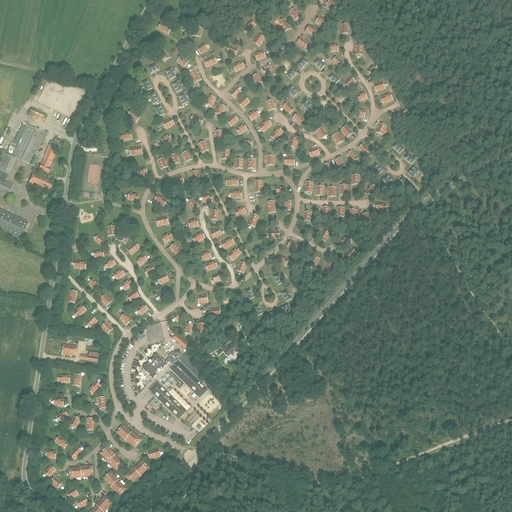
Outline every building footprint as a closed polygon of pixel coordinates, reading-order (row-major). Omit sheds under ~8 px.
[(332,11),(338,7),(332,0),(327,4),(332,11)] [(295,20),(301,17),(297,9),(291,13),(295,20)] [(324,27),(327,21),(319,17),(316,23),(324,27)] [(182,31),(190,30),(187,19),(180,20),(182,31)] [(288,26),(287,24),(288,24),(285,19),(278,23),(284,33),(291,29),(289,25),(288,26)] [(250,35),(256,26),(249,22),(244,31),(250,35)] [(168,35),(172,28),(162,23),(158,29),(168,35)] [(314,36),(317,29),(310,26),(307,32),(314,36)] [(201,38),(203,29),(196,27),(193,36),(201,38)] [(259,46),(264,39),(258,35),(253,42),(259,46)] [(305,41),(303,40),(304,39),(301,38),(297,44),(305,49),(309,43),(305,40),(305,41)] [(201,54),(208,49),(204,43),(197,48),(201,54)] [(235,56),(238,49),(230,46),(227,53),(235,56)] [(164,61),(170,57),(164,49),(158,53),(164,61)] [(257,60),(265,58),(263,51),(255,54),(257,60)] [(184,67),(189,61),(182,56),(178,62),(184,67)] [(207,67),(217,63),(214,57),(205,60),(207,67)] [(339,68),(344,62),(337,57),(333,62),(339,68)] [(301,69),(308,63),(303,58),(297,65),(301,69)] [(321,70),(325,66),(319,59),(314,64),(321,70)] [(236,71),(244,68),(241,62),(233,65),(236,71)] [(151,73),(159,70),(156,64),(148,68),(151,73)] [(372,76),(379,71),(374,65),(367,70),(372,76)] [(268,76),(275,74),(273,66),(266,69),(268,76)] [(170,80),(175,77),(171,69),(166,72),(170,80)] [(291,80),(297,73),(293,69),(286,75),(291,80)] [(195,83),(201,79),(196,71),(190,74),(195,83)] [(256,85),(263,81),(259,74),(252,78),(256,85)] [(336,85),(340,80),(333,74),(329,78),(336,85)] [(350,89),(356,82),(350,77),(344,84),(350,89)] [(147,91),(152,89),(148,81),(143,83),(147,91)] [(176,93),(182,90),(178,82),(172,85),(176,93)] [(377,92),(385,89),(383,82),(374,85),(377,92)] [(294,97),(298,92),(292,86),(287,91),(294,97)] [(235,99),(241,92),(236,87),(230,94),(235,99)] [(359,102),(367,99),(364,92),(356,95),(359,102)] [(385,103),(393,100),(390,93),(382,97),(385,103)] [(153,104),(159,102),(155,94),(149,96),(153,104)] [(182,105),(188,102),(184,94),(179,97),(182,105)] [(211,107),(215,98),(208,95),(205,104),(211,107)] [(243,108),(250,102),(244,97),(238,103),(243,108)] [(269,110),(276,108),(273,100),(266,103),(269,110)] [(308,112),(313,107),(306,101),(302,105),(308,112)] [(289,114),(294,109),(288,103),(283,108),(289,114)] [(222,115),(226,108),(219,105),(216,113),(222,115)] [(160,116),(165,114),(161,106),(156,108),(160,116)] [(402,120),(409,114),(404,108),(397,114),(402,120)] [(364,119),(366,111),(357,109),(355,117),(364,119)] [(136,123),(141,117),(132,110),(127,116),(132,120),(133,120),(134,121),(136,123)] [(252,120),(259,116),(255,110),(248,114),(252,120)] [(44,122),(46,117),(34,112),(32,116),(39,119),(38,120),(44,122)] [(299,125),(305,120),(299,113),(293,119),(299,125)] [(201,126),(203,119),(194,115),(191,121),(201,126)] [(232,126),(238,121),(233,115),(227,121),(232,126)] [(167,129),(174,125),(171,119),(163,123),(167,129)] [(264,132),(272,125),(266,119),(259,127),(264,132)] [(240,135),(247,130),(243,124),(236,129),(240,135)] [(383,135),(387,127),(379,124),(376,132),(383,135)] [(19,141),(15,155),(23,158),(24,156),(32,159),(33,158),(27,156),(28,152),(37,155),(45,133),(23,125),(17,140),(19,141)] [(347,138),(353,133),(347,126),(341,131),(347,138)] [(276,141),(283,132),(277,128),(271,136),(276,141)] [(322,139),(328,135),(323,128),(317,132),(322,139)] [(216,141),(223,140),(222,131),(215,132),(216,141)] [(132,140),(130,132),(119,134),(120,142),(127,141),(127,140),(128,139),(128,140),(132,140)] [(337,144),(343,140),(339,133),(333,137),(337,144)] [(169,142),(172,141),(169,134),(160,138),(164,145),(168,143),(167,142),(169,141),(169,142)] [(295,149),(300,139),(293,136),(288,146),(295,149)] [(53,142),(51,141),(49,145),(54,147),(57,149),(59,146),(60,146),(62,141),(55,137),(53,142)] [(206,146),(205,145),(206,145),(204,142),(198,145),(202,153),(209,150),(207,146),(206,146)] [(400,154),(404,149),(397,143),(393,147),(400,154)] [(365,155),(370,150),(364,144),(359,149),(365,155)] [(48,173),(50,169),(48,168),(57,149),(49,146),(39,169),(48,173)] [(142,155),(141,147),(138,147),(138,148),(136,148),(130,149),(131,156),(142,155)] [(311,158),(320,155),(317,148),(309,151),(311,158)] [(186,162),(193,159),(189,151),(182,155),(186,162)] [(352,163),(358,159),(354,151),(347,156),(352,163)] [(6,153),(2,164),(1,163),(0,165),(0,170),(11,174),(17,157),(6,153)] [(173,165),(180,162),(177,154),(170,157),(173,165)] [(411,165),(415,161),(409,154),(404,158),(411,165)] [(34,156),(30,165),(34,167),(38,158),(34,156)] [(340,169),(346,165),(342,158),(335,161),(340,169)] [(161,169),(168,167),(165,159),(158,161),(161,169)] [(327,174),(333,172),(330,163),(323,166),(327,174)] [(378,175),(383,171),(376,164),(372,169),(378,175)] [(414,177),(420,170),(416,166),(409,172),(414,177)] [(102,187),(103,168),(92,167),(91,187),(102,187)] [(139,177),(147,174),(145,167),(137,170),(139,177)] [(193,182),(200,180),(198,172),(191,173),(193,182)] [(43,178),(34,174),(29,184),(39,188),(43,178)] [(390,186),(394,182),(387,176),(383,180),(390,186)] [(0,192),(10,196),(15,184),(0,177),(0,192)] [(174,187),(184,183),(182,177),(172,181),(174,187)] [(39,188),(48,191),(49,189),(50,189),(53,184),(51,183),(52,181),(43,178),(39,188)] [(400,190),(407,184),(403,179),(396,186),(400,190)] [(312,192),(313,183),(306,182),(305,191),(312,192)] [(373,196),(377,188),(370,185),(366,192),(373,196)] [(137,202),(139,195),(130,193),(128,199),(137,202)] [(164,207),(167,200),(158,195),(155,202),(164,207)] [(193,210),(198,205),(193,199),(187,204),(193,210)] [(284,211),(292,210),(291,201),(283,202),(284,211)] [(269,213),(276,212),(275,202),(267,203),(269,213)] [(385,212),(387,204),(378,203),(376,210),(385,212)] [(239,217),(246,213),(243,206),(235,211),(239,217)] [(337,217),(345,217),(344,208),(336,209),(337,217)] [(0,227),(21,235),(27,219),(0,209),(0,227)] [(356,219),(357,211),(349,210),(348,219),(356,219)] [(218,221),(219,212),(212,211),(210,220),(218,221)] [(311,222),(311,213),(304,212),(303,221),(311,222)] [(364,224),(371,222),(370,214),(362,215),(364,224)] [(256,227),(259,217),(252,215),(248,225),(256,227)] [(158,226),(168,224),(167,217),(156,219),(158,226)] [(190,228),(199,226),(197,219),(188,221),(190,228)] [(109,236),(116,235),(116,227),(108,228),(109,236)] [(214,239),(222,235),(219,228),(210,233),(214,239)] [(326,242),(330,234),(323,231),(319,239),(326,242)] [(166,243),(173,239),(170,232),(162,237),(166,243)] [(196,243),(205,239),(202,232),(192,237),(196,243)] [(126,244),(130,236),(124,233),(120,240),(126,244)] [(102,246),(106,240),(99,235),(95,241),(102,246)] [(343,246),(352,243),(350,236),(341,238),(343,246)] [(225,249),(234,244),(231,238),(222,243),(225,249)] [(296,251),(299,245),(291,241),(288,247),(296,251)] [(132,255),(139,250),(134,244),(127,249),(132,255)] [(177,257),(183,252),(176,244),(170,248),(177,257)] [(233,261),(241,253),(236,248),(228,255),(233,261)] [(351,260),(357,253),(351,248),(345,255),(351,260)] [(95,259),(104,258),(103,251),(94,252),(95,259)] [(201,262),(211,258),(209,251),(198,255),(201,262)] [(141,266),(148,261),(143,255),(136,260),(141,266)] [(285,267),(289,260),(281,256),(278,262),(285,267)] [(316,267),(320,259),(313,256),(309,263),(316,267)] [(108,270),(116,265),(112,259),(104,263),(108,270)] [(85,269),(86,262),(76,261),(75,268),(85,269)] [(208,271),(218,268),(215,261),(206,264),(208,271)] [(244,273),(247,265),(240,262),(237,271),(244,273)] [(147,277),(155,273),(152,266),(144,270),(147,277)] [(117,280),(125,275),(121,269),(114,274),(117,280)] [(219,282),(224,280),(221,273),(212,276),(214,281),(211,282),(212,285),(218,283),(217,282),(219,281),(219,282)] [(161,285),(169,281),(165,274),(158,278),(161,285)] [(278,285),(284,283),(280,274),(274,277),(278,285)] [(125,291),(133,285),(128,279),(121,285),(125,291)] [(95,291),(100,286),(94,280),(89,285),(95,291)] [(163,300),(169,294),(164,289),(158,294),(163,300)] [(249,300),(255,297),(251,289),(245,292),(249,300)] [(75,303),(77,292),(70,291),(68,302),(75,303)] [(132,302),(139,297),(135,291),(128,296),(132,302)] [(286,302),(292,299),(287,291),(282,294),(286,302)] [(107,306),(112,301),(106,295),(101,300),(107,306)] [(199,304),(208,302),(206,295),(198,297),(199,304)] [(141,315),(148,310),(143,304),(136,310),(141,315)] [(78,318),(86,310),(81,305),(73,313),(78,318)] [(283,315),(291,311),(288,305),(280,309),(283,315)] [(258,317),(263,314),(259,306),(253,308),(258,317)] [(211,317),(221,316),(220,308),(210,310),(211,317)] [(178,322),(185,316),(180,311),(173,317),(178,322)] [(267,323),(276,319),(273,313),(264,317),(267,323)] [(126,325),(132,320),(126,314),(120,319),(126,325)] [(91,328),(97,322),(92,317),(86,323),(91,328)] [(232,329),(238,325),(233,319),(228,324),(232,329)] [(108,334),(113,329),(107,323),(102,328),(108,334)] [(190,334),(193,326),(186,324),(183,332),(190,334)] [(150,343),(165,341),(162,325),(148,326),(150,343)] [(188,351),(192,347),(176,333),(172,337),(188,351)] [(236,353),(239,351),(236,346),(237,345),(234,342),(223,351),(225,353),(228,357),(235,351),(236,353)] [(76,356),(78,346),(63,344),(62,354),(76,356)] [(98,358),(99,354),(90,352),(89,356),(81,355),(80,360),(97,363),(98,358)] [(183,357),(180,353),(171,354),(169,356),(169,359),(165,362),(157,355),(143,369),(153,379),(157,375),(157,374),(162,368),(163,369),(168,365),(167,364),(168,363),(170,363),(173,366),(171,368),(200,397),(206,390),(202,385),(204,383),(186,355),(183,357)] [(80,387),(82,376),(75,375),(73,385),(80,387)] [(93,395),(101,387),(95,382),(88,390),(93,395)] [(179,418),(186,411),(157,383),(150,390),(179,418)] [(189,400),(193,395),(188,391),(184,395),(189,400)] [(99,409),(106,408),(104,397),(97,399),(99,409)] [(63,407),(64,399),(53,398),(52,405),(63,407)] [(60,423),(68,416),(63,411),(55,418),(60,423)] [(75,429),(80,420),(74,417),(69,426),(75,429)] [(125,440),(126,439),(132,433),(123,425),(117,432),(125,440)] [(132,432),(132,433),(126,439),(134,447),(141,440),(132,432)] [(64,449),(68,443),(60,436),(56,442),(64,449)] [(75,460),(82,452),(77,447),(70,454),(75,460)] [(115,456),(116,455),(107,447),(101,453),(109,462),(115,456)] [(150,459),(161,456),(159,449),(148,452),(150,459)] [(55,459),(56,452),(48,450),(46,457),(55,459)] [(123,464),(115,456),(109,462),(108,462),(116,470),(123,464)] [(133,468),(140,475),(141,476),(149,468),(142,461),(134,469),(134,468),(133,468)] [(50,477),(56,470),(50,466),(45,472),(50,477)] [(81,467),(82,476),(93,476),(92,466),(81,467)] [(81,476),(82,476),(81,467),(81,468),(70,468),(70,478),(81,477),(81,476)] [(132,483),(140,475),(133,468),(125,476),(132,483)] [(111,487),(118,481),(119,480),(112,473),(105,480),(112,487),(111,487)] [(58,488),(62,483),(56,477),(51,483),(58,488)] [(118,481),(111,487),(119,496),(126,489),(118,481)] [(71,499),(78,495),(75,489),(67,493),(71,499)] [(81,508),(88,504),(85,497),(77,502),(81,508)] [(96,505),(103,511),(111,504),(105,497),(96,505)]
